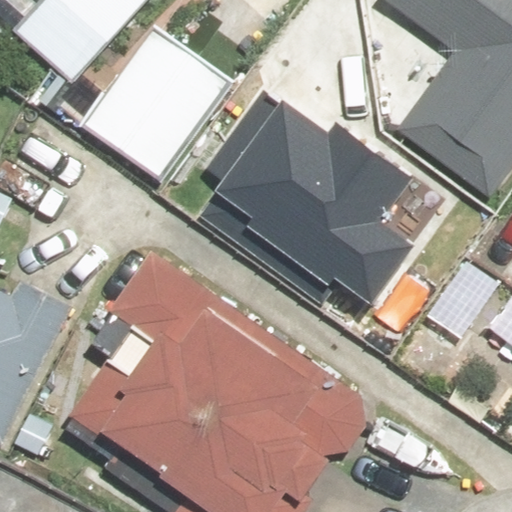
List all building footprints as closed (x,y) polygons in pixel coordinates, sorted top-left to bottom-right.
[(34,0),(5,33),(68,89),(148,0),(34,0)] [(511,0),(378,0),(450,50),(392,129),(485,198),(511,162),(511,0)] [(154,26),(89,122),(158,168),(223,72),(154,26)] [(210,178),(192,202),(331,304),(347,282),(377,304),(431,231),(402,211),(432,169),(353,111),(343,124),(272,72),(200,171),(210,178)] [(301,511),(372,412),(144,253),(77,348),(98,363),(61,415),(177,496),(166,511),(301,511)] [(457,351),(500,291),(462,264),(420,324),(457,351)] [(0,445),(2,447),(67,307),(0,276),(0,445)]
